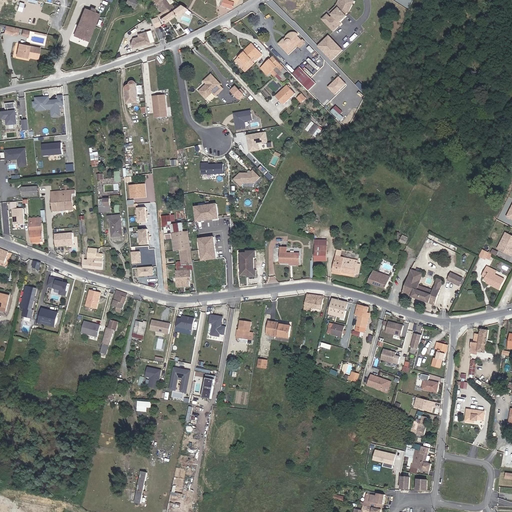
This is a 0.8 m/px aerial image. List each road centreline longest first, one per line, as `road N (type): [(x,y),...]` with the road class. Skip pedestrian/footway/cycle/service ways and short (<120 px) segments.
road 1 (residential): [(0,240),(158,296),(341,288),(454,322)]
road 2 (residential): [(174,43),(0,91)]
road 3 (residential): [(435,501),(478,509),(492,474),(485,463),(440,454)]
road 4 (residential): [(454,322),(440,454)]
